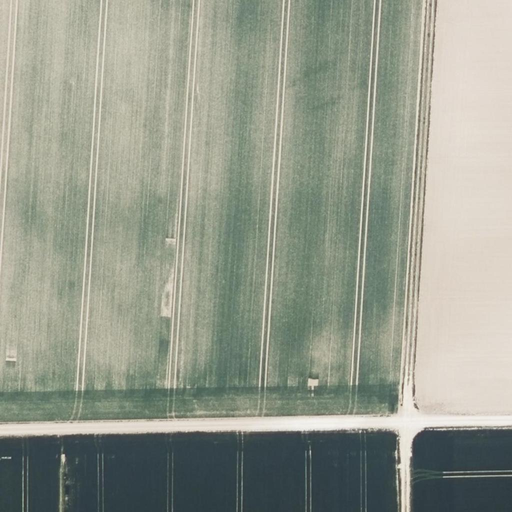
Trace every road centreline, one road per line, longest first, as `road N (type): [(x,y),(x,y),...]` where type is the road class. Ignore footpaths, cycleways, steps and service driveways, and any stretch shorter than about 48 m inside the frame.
road 1 (track): [(432,0),(408,511)]
road 2 (track): [(0,432),(511,422)]
